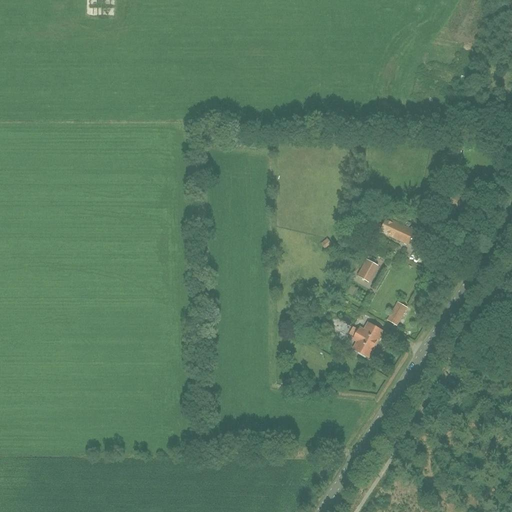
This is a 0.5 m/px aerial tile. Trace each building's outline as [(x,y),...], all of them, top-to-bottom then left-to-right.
[(455,194),(448,205),(469,218),(475,207),(455,194)] [(376,230),(381,232),(408,245),(414,232),(387,220),(384,226),(379,224),(376,230)] [(358,277),(367,282),(377,266),(367,261),(358,277)] [(398,304),(388,321),(397,326),(407,309),(398,304)] [(349,334),(355,338),(353,341),(357,343),(353,350),(369,359),(384,332),(368,324),(364,331),(360,329),(359,330),(353,326),(349,334)]
